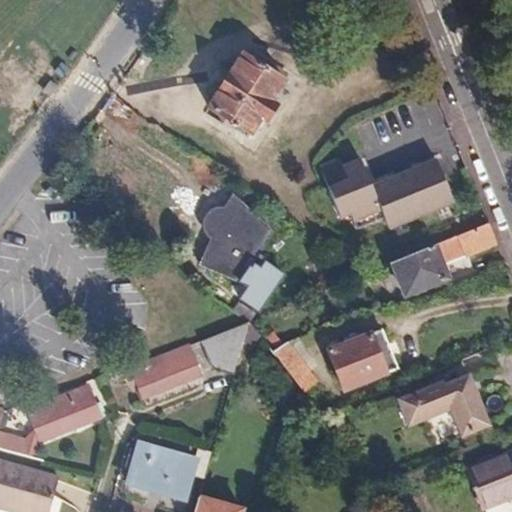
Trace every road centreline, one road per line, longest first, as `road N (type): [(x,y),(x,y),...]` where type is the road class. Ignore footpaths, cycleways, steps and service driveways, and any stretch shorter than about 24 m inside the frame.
road 1 (residential): [(146,0),(95,82),(0,200)]
road 2 (unclassified): [(433,0),(511,206)]
